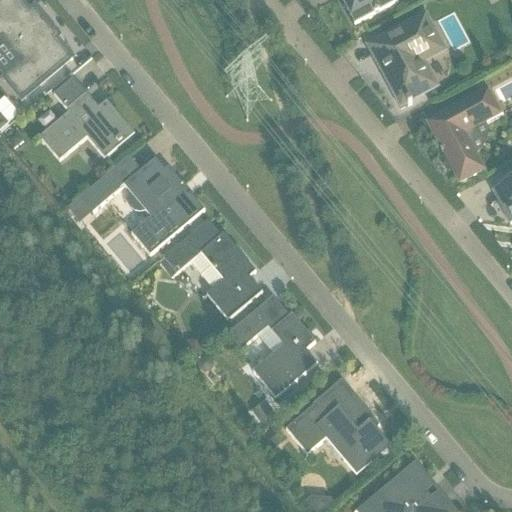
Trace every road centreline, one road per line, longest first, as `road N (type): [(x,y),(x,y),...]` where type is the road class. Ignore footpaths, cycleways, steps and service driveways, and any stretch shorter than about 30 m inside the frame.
road 1 (residential): [(511,501),(483,493),(69,0)]
road 2 (residential): [(511,295),(265,0)]
